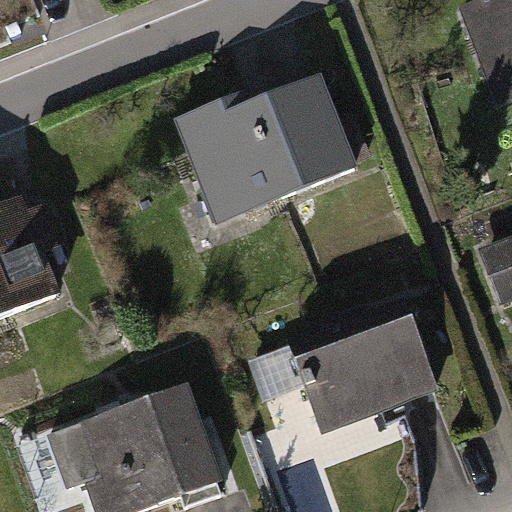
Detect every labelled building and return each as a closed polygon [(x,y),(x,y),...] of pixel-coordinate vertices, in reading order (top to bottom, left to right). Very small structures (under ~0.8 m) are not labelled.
[(511,0),(506,0),(463,18),(503,114),(511,110),(511,0)] [(286,83),(165,134),(203,224),(324,174),(286,83)] [(68,188),(0,215),(0,328),(108,286),(68,188)] [(511,243),(482,255),(511,334),(511,243)] [(399,335),(297,371),(319,430),(420,394),(399,335)] [(189,394),(83,431),(111,511),(175,511),(225,495),(189,394)]
